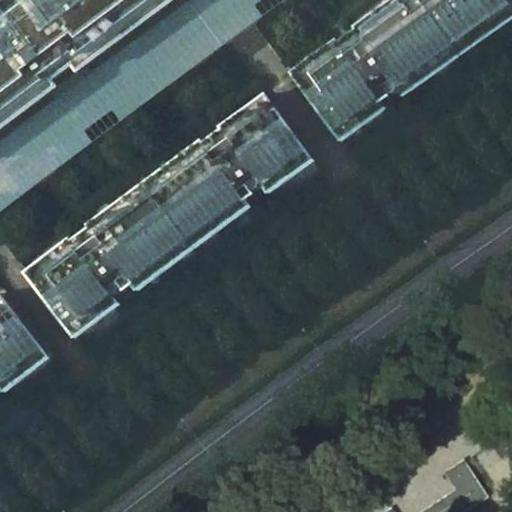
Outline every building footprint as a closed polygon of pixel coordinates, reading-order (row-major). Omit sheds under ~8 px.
[(194,0),(96,72),(55,104),(0,144),(0,213),(94,143),(86,132),(114,111),(122,122),(265,17),(256,6),(264,0),(194,0)] [(0,133),(61,88),(57,82),(66,76),(75,69),(79,74),(178,0),(25,0),(15,7),(0,18),(0,133)] [(511,0),(413,0),(407,4),(404,0),(403,0),(378,18),(382,23),(351,46),(348,48),(342,52),(320,68),(316,63),(296,78),(338,136),(353,125),(350,121),(367,109),(370,113),(382,104),(391,98),(401,90),(420,76),(417,72),(440,55),(443,59),(457,50),(511,11),(511,0)] [(92,75),(87,68),(50,96),(55,103),(92,75)] [(65,76),(57,82),(61,88),(70,81),(79,74),(75,69),(67,75),(66,76),(65,76)] [(295,167),(310,156),(267,96),(240,115),(245,121),(226,135),(226,134),(208,148),(206,149),(206,148),(187,163),(182,157),(121,203),(126,209),(113,218),(105,224),(105,223),(95,232),(91,235),(85,240),(84,239),(64,255),(59,249),(27,274),(72,334),(86,323),(82,318),(100,304),(105,309),(116,301),(130,290),(135,286),(139,283),(148,276),(144,271),(162,258),(166,263),(215,226),(211,221),(230,207),(234,212),(244,204),(252,199),(266,188),(270,185),(277,180),(273,175),(291,161),(295,167)] [(22,371),(47,352),(2,293),(0,294),(0,387),(2,385),(0,382),(0,379),(18,366),(22,371)] [(428,396),(409,413),(414,419),(433,402),(428,396)] [(325,397),(304,413),(314,427),(335,411),(325,397)] [(402,511),(399,506),(390,511),(470,511),(496,494),(471,458),(448,474),(459,490),(426,511),(402,511)]
